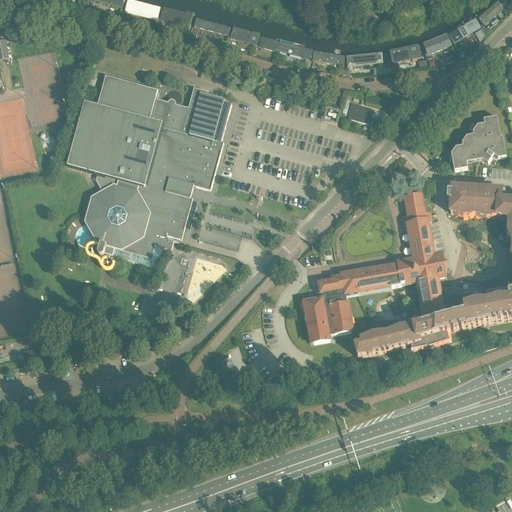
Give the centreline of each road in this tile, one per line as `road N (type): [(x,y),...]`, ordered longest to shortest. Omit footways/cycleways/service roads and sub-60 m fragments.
road 1 (residential): [(13,0),(314,79),(456,78)]
road 2 (residential): [(283,253),(456,78)]
road 3 (secondary): [(163,511),(313,458)]
road 4 (secondary): [(427,412),(313,458)]
